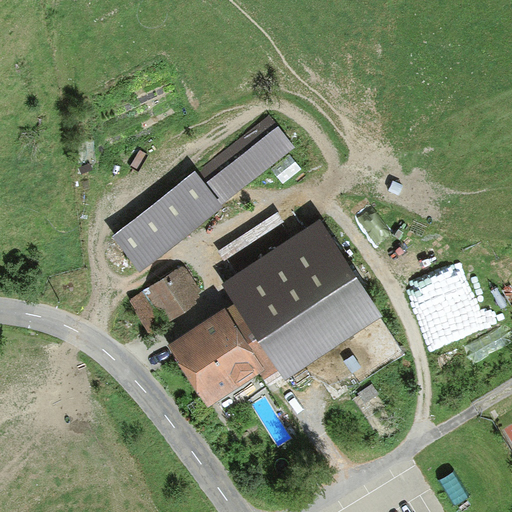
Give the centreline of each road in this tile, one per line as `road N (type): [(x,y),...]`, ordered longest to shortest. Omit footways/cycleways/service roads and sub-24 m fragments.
road 1 (tertiary): [(0,311),(57,321),(97,341),(146,391),(234,511)]
road 2 (track): [(300,511),(511,385)]
